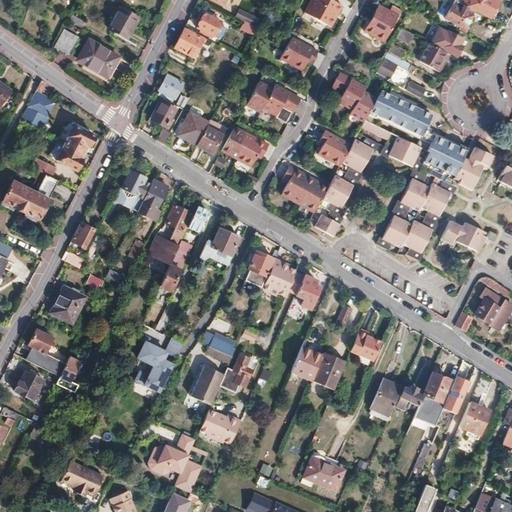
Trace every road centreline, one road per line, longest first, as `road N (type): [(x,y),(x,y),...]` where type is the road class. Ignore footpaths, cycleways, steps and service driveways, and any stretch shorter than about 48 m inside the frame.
road 1 (residential): [(0,360),(119,123)]
road 2 (unclassified): [(359,0),(319,74),(303,126),(277,154),(247,212)]
road 3 (residential): [(443,337),(247,212)]
road 4 (residential): [(247,212),(119,123)]
road 5 (residential): [(0,39),(119,123)]
road 6 (residential): [(119,123),(183,0)]
